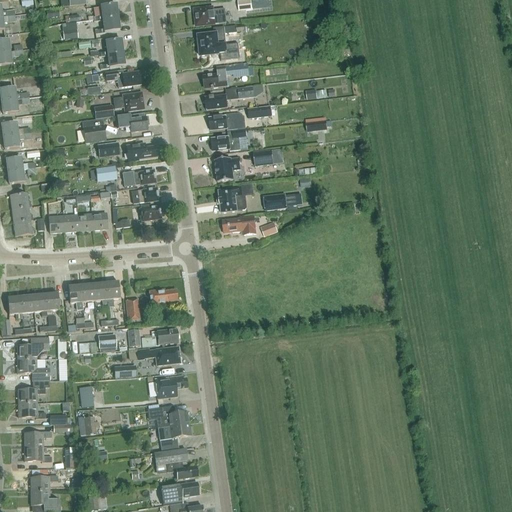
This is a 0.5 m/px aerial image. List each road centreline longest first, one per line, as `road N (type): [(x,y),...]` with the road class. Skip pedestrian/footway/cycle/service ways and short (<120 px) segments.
road 1 (tertiary): [(226,511),(190,249)]
road 2 (tertiary): [(190,249),(155,0)]
road 3 (residential): [(190,249),(0,256)]
